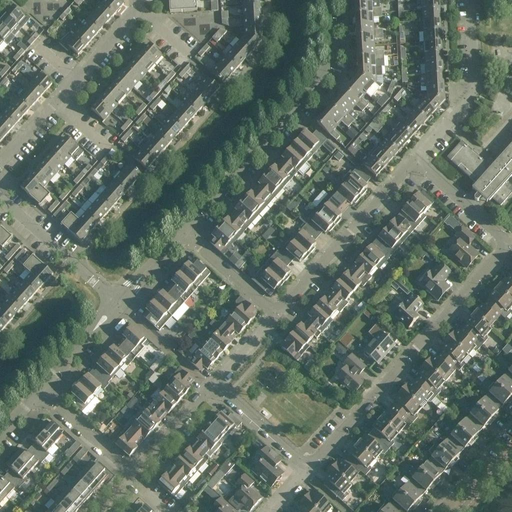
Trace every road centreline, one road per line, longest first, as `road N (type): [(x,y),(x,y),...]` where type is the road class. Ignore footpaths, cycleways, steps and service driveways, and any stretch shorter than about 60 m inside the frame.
road 1 (residential): [(309,467),(510,244)]
road 2 (residential): [(327,0),(332,62),(182,231)]
road 3 (residential): [(0,164),(139,13),(139,0)]
road 4 (residential): [(414,158),(277,314)]
road 5 (residential): [(414,158),(473,93),(469,0)]
road 6 (residential): [(119,304),(0,195)]
road 7 (residential): [(510,244),(414,158)]
road 8 (residential): [(309,467),(211,385)]
road 9 (residential): [(277,314),(182,231)]
road 10 (residential): [(135,474),(40,392)]
